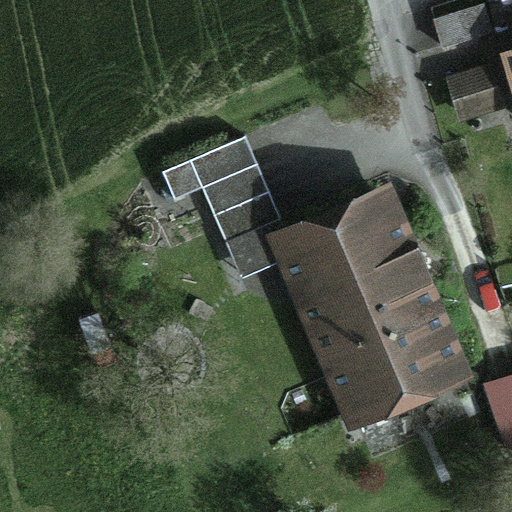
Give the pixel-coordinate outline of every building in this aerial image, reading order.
[(511,61),(494,67),(506,105),(511,124),(511,61)] [(494,67),(440,83),(452,121),(506,105),(494,67)] [(272,256),(234,150),(187,167),(225,272),(272,256)] [(381,212),(272,256),(340,424),(449,379),(381,212)] [(511,377),(488,385),(506,447),(511,444),(511,377)]
